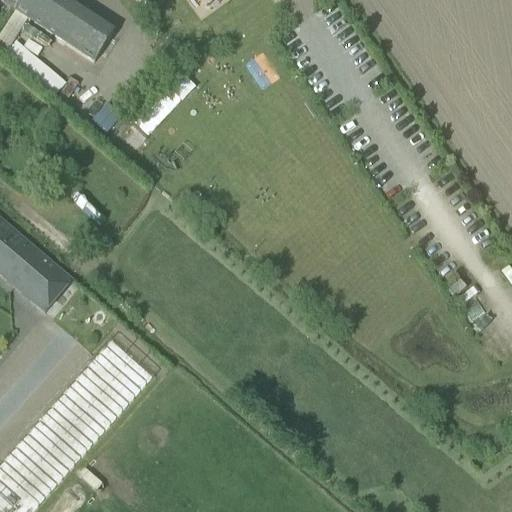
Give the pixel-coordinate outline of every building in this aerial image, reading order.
[(0,0),(0,4),(13,12),(20,0),(0,0)] [(66,0),(20,0),(13,12),(47,35),(92,64),(114,31),(66,0)] [(0,53),(59,99),(69,86),(10,41),(25,23),(13,14),(0,30),(0,53)] [(244,65),(263,90),(281,77),(262,51),(244,65)] [(153,107),(135,118),(146,136),(164,126),(153,107)] [(100,109),(89,124),(106,136),(117,122),(100,109)] [(71,283),(0,223),(0,278),(2,280),(43,316),(71,283)] [(33,511),(152,377),(109,339),(0,462),(0,511),(33,511)] [(0,397),(34,357),(34,356),(40,350),(27,339),(0,371),(0,397)]
